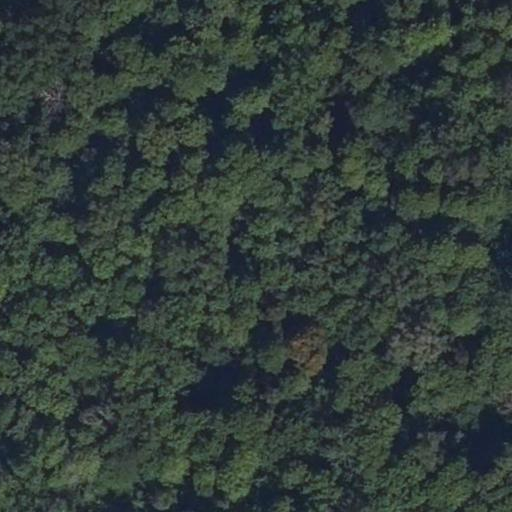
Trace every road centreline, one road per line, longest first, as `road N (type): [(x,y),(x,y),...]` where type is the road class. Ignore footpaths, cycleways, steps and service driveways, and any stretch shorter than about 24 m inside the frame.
road 1 (track): [(511,36),(425,321),(398,443),(288,483),(108,510),(0,503)]
road 2 (track): [(82,0),(0,88)]
